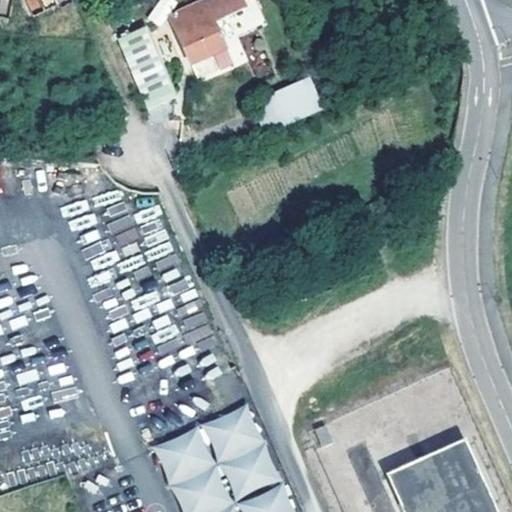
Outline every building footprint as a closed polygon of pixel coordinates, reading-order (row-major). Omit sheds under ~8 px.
[(24,0),(30,13),(54,2),(53,0),(24,0)] [(203,0),(171,15),(179,31),(209,18),(222,12),(216,0),(203,0)] [(209,18),(179,31),(194,64),(213,55),(224,50),(209,18)] [(145,26),(117,39),(148,109),(176,95),(145,26)] [(224,50),(213,55),(217,61),(226,57),(224,50)] [(310,76),(272,91),(269,82),(246,91),(262,132),(322,108),(310,76)] [(298,511),(250,403),(151,444),(180,511),(298,511)] [(498,511),(468,441),(392,474),(408,511),(498,511)]
